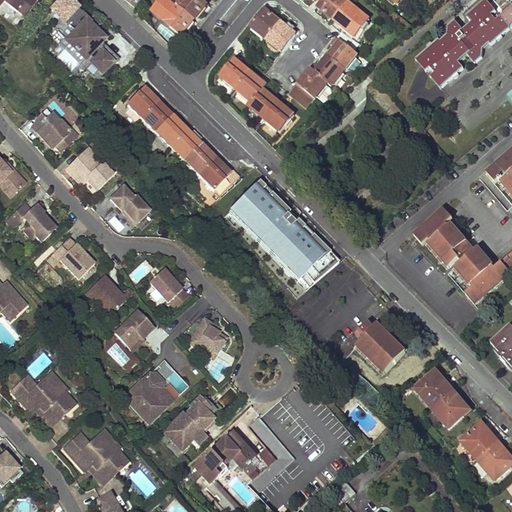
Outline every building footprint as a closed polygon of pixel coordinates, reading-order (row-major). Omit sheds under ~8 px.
[(0,0),(0,7),(4,2),(18,13),(27,0),(0,0)] [(24,18),(38,1),(35,0),(27,0),(18,13),(24,18)] [(133,0),(129,5),(136,11),(145,0),(133,0)] [(166,0),(162,0),(152,13),(181,37),(188,29),(193,22),(176,8),(166,0)] [(197,0),(182,0),(176,8),(193,22),(206,7),(202,4),(197,0)] [(337,0),(325,0),(319,7),(316,12),(323,17),(332,24),(346,7),(337,0)] [(384,0),(396,9),(403,0),(384,0)] [(439,40),(416,60),(426,72),(431,67),(436,73),(431,78),(441,89),(461,72),(455,66),(464,58),(471,67),(479,61),(479,52),(487,46),(489,49),(511,29),(500,17),(496,21),(491,16),(496,12),(485,0),(466,16),(471,22),(467,26),(462,30),(455,22),(448,28),(447,35),(440,42),(439,40)] [(502,16),(500,17),(511,29),(511,28),(511,0),(502,10),(502,16)] [(346,7),(332,24),(338,29),(351,40),(365,23),(346,7)] [(115,65),(118,62),(101,44),(104,42),(101,38),(89,27),(91,24),(81,14),(68,27),(76,35),(69,42),(76,49),(75,50),(78,53),(79,52),(86,59),(88,57),(94,62),(92,64),(104,76),(110,70),(115,65)] [(262,14),(248,32),(263,44),(278,27),(272,21),(262,14)] [(390,15),(386,20),(404,34),(408,29),(390,15)] [(156,32),(173,43),(178,35),(161,24),(156,32)] [(278,27),(263,44),(279,57),(294,39),(287,34),(278,27)] [(330,56),(326,61),(343,75),(356,60),(338,46),(330,56)] [(356,60),(343,75),(348,79),(360,64),(356,60)] [(331,91),(343,75),(326,61),(321,68),(318,71),(314,68),(309,74),(327,88),(331,91)] [(234,64),(220,82),(228,88),(236,94),(250,77),(234,64)] [(110,70),(118,77),(123,73),(115,65),(110,70)] [(301,83),(297,89),(315,103),(316,102),(327,88),(309,74),(301,83)] [(250,77),(236,94),(242,99),(251,107),(262,93),(265,89),(250,77)] [(327,88),(316,102),(323,107),(333,93),(331,91),(327,88)] [(148,89),(127,109),(141,123),(161,103),(154,96),(148,89)] [(315,103),(297,89),(288,99),(306,114),(315,103)] [(262,93),(251,107),(248,111),(256,117),(263,123),(278,106),(262,93)] [(342,96),(331,106),(336,111),(347,102),(342,96)] [(161,103),(141,123),(155,138),(175,117),(168,110),(161,103)] [(278,106),(263,123),(271,129),(279,136),(293,119),(278,106)] [(69,133),(60,124),(58,124),(52,118),(47,123),(42,117),(32,129),(44,142),(47,139),(55,148),(59,144),(64,150),(73,141),(68,135),(69,133)] [(175,117),(155,138),(169,152),(189,132),(182,124),(175,117)] [(189,132),(169,152),(183,166),(203,146),(197,139),(189,132)] [(52,151),(55,148),(47,139),(44,142),(52,151)] [(60,153),(64,150),(59,144),(55,148),(60,153)] [(203,146),(183,166),(197,181),(218,161),(209,152),(203,146)] [(113,178),(87,151),(65,171),(77,184),(85,177),(89,181),(98,191),(113,178)] [(446,211),(415,237),(424,248),(430,242),(432,244),(429,247),(450,271),(457,265),(459,268),(456,271),(472,291),(466,297),(476,308),(511,277),(511,154),(489,174),(500,187),(503,184),(511,194),(511,261),(498,274),(480,253),(476,256),(452,227),(450,229),(448,227),(454,221),(446,211)] [(218,161),(197,181),(216,201),(237,181),(226,169),(218,161)] [(10,174),(4,168),(0,163),(0,183),(2,182),(14,195),(25,185),(12,172),(10,174)] [(12,172),(7,166),(4,168),(10,174),(12,172)] [(89,181),(85,177),(77,184),(81,188),(89,181)] [(0,188),(10,199),(14,195),(2,182),(0,183),(0,188)] [(258,183),(230,208),(301,279),(300,280),(309,289),(338,264),(258,183)] [(123,189),(110,201),(124,217),(126,215),(136,226),(149,214),(136,199),(134,201),(123,189)] [(36,208),(32,212),(26,205),(7,222),(14,229),(23,221),(30,228),(23,234),(31,242),(35,239),(40,245),(55,231),(45,221),(43,222),(40,218),(43,216),(36,208)] [(300,280),(301,279),(230,208),(226,211),(297,283),(300,280)] [(126,215),(124,217),(134,227),(136,226),(126,215)] [(114,217),(109,222),(118,231),(123,226),(114,217)] [(12,231),(14,229),(7,222),(6,224),(12,231)] [(94,268),(69,241),(53,256),(78,282),(94,268)] [(53,285),(60,278),(46,264),(39,271),(53,285)] [(188,299),(164,272),(150,284),(168,305),(170,302),(177,309),(188,299)] [(110,317),(126,302),(104,278),(88,293),(98,304),(110,317)] [(0,311),(1,311),(10,321),(26,307),(5,284),(1,288),(0,288),(0,311)] [(98,304),(88,293),(86,295),(96,306),(98,304)] [(140,339),(143,342),(153,332),(136,314),(114,335),(129,350),(140,339)] [(190,345),(214,360),(227,340),(210,329),(212,326),(205,321),(190,345)] [(360,341),(355,346),(381,375),(403,355),(377,326),(377,327),(371,321),(355,335),(360,341)] [(511,332),(510,330),(490,347),(511,372),(511,332)] [(132,353),(143,342),(140,339),(129,350),(132,353)] [(174,372),(163,361),(152,373),(162,383),(166,380),(174,372)] [(126,400),(150,424),(181,395),(188,387),(174,372),(166,380),(162,383),(152,373),(140,383),(141,384),(140,388),(139,389),(138,388),(126,400)] [(69,391),(51,373),(46,378),(54,387),(57,384),(66,394),(69,391)] [(434,374),(413,392),(447,431),(468,413),(434,374)] [(54,387),(46,378),(37,386),(27,376),(9,393),(31,416),(35,413),(38,410),(42,414),(39,417),(50,430),(76,405),(66,394),(57,384),(54,387)] [(200,398),(164,433),(182,451),(191,442),(197,448),(206,439),(202,435),(214,424),(204,414),(210,408),(200,398)] [(209,418),(214,413),(210,408),(204,414),(209,418)] [(251,429),(278,461),(249,486),(255,493),(290,463),(257,423),(251,429)] [(511,460),(481,425),(460,443),(494,483),(511,466),(511,460)] [(119,450),(104,433),(98,438),(106,447),(109,445),(117,453),(119,450)] [(247,447),(234,434),(231,437),(244,450),(247,447)] [(106,447),(98,438),(89,446),(80,436),(64,450),(84,473),(88,469),(92,466),(96,470),(92,474),(103,486),(127,464),(117,453),(109,445),(106,447)] [(213,453),(196,470),(211,486),(228,470),(224,465),(229,460),(234,460),(243,470),(248,465),(249,466),(252,463),(251,463),(256,458),(247,447),(244,450),(231,437),(217,450),(218,451),(214,455),(213,453)] [(0,487),(1,489),(9,482),(12,485),(22,475),(4,456),(0,459),(0,487)] [(336,492),(344,503),(356,494),(348,484),(336,492)] [(103,511),(121,511),(111,494),(98,502),(103,511)]
